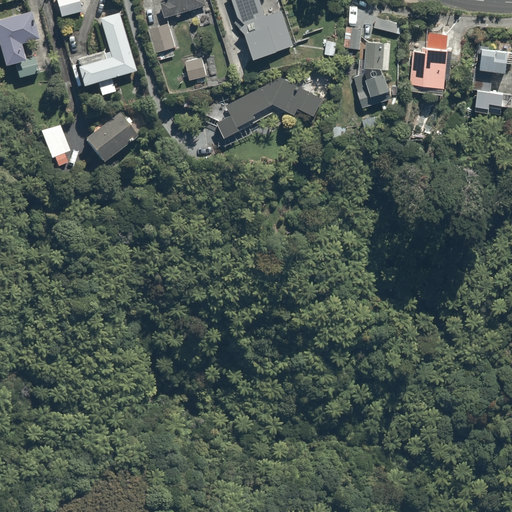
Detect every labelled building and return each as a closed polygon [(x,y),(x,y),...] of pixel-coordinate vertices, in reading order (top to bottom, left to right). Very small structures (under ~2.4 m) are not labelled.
[(98,0),(56,0),(61,15),(73,11),(79,33),(100,27),(107,52),(71,62),(79,88),(99,83),(103,95),(117,90),(113,77),(136,70),(119,10),(103,15),(98,0)] [(160,0),(165,14),(205,1),(204,0),(160,0)] [(240,30),(244,28),(252,55),(296,41),(282,0),(235,0),(240,17),(236,18),(240,30)] [(31,10),(0,18),(0,50),(3,63),(14,60),(19,78),(43,71),(39,55),(25,59),(21,43),(39,38),(31,10)] [(375,13),(373,27),(401,32),(403,18),(375,13)] [(168,19),(148,25),(155,50),(175,45),(168,19)] [(360,48),(363,27),(345,25),(342,47),(360,48)] [(375,64),(382,65),(382,67),(389,68),(392,43),(385,42),(385,39),(367,37),(363,64),(375,66),(375,64)] [(336,40),(325,38),(322,53),(334,55),(336,40)] [(508,42),(481,41),(480,67),(506,69),(508,42)] [(415,49),(411,83),(430,85),(430,82),(446,84),(449,48),(427,46),(427,50),(415,49)] [(200,54),(185,57),(191,78),(205,74),(200,54)] [(392,95),(390,88),(385,69),(369,74),(355,77),(362,103),(392,95)] [(466,89),(477,90),(476,103),(491,104),(491,96),(503,97),(504,91),(511,91),(511,75),(467,73),(466,89)] [(225,104),(229,113),(217,119),(226,137),(241,129),(238,123),(257,113),(256,111),(273,102),(296,113),(299,107),(316,114),(323,96),(282,75),(225,104)] [(121,112),(85,138),(102,161),(138,135),(121,112)] [(383,112),(361,117),(364,128),(385,124),(383,112)] [(61,119),(39,127),(55,169),(77,160),(61,119)]
